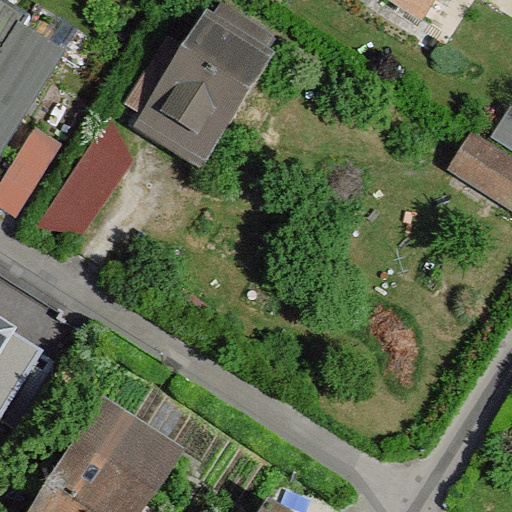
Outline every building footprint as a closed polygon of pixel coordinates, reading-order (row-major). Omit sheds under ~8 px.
[(394,0),(420,16),(429,0),(394,0)] [(0,157),(60,59),(23,36),(31,23),(1,5),(0,7),(0,157)] [(272,61),(208,21),(139,131),(202,171),(272,61)] [(511,110),(510,109),(492,139),(511,151),(511,110)] [(102,118),(54,227),(96,245),(144,136),(102,118)] [(34,213),(64,135),(33,123),(3,201),(34,213)] [(511,162),(473,138),(452,172),(511,208),(511,162)] [(0,353),(16,328),(0,318),(0,353)] [(106,410),(77,454),(38,511),(146,511),(181,460),(106,410)] [(311,511),(278,496),(270,511),(311,511)]
